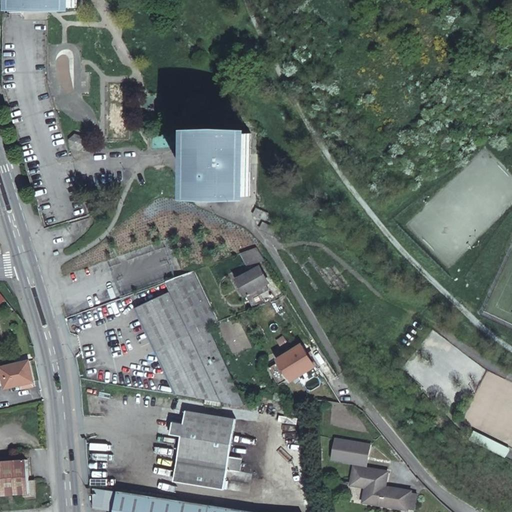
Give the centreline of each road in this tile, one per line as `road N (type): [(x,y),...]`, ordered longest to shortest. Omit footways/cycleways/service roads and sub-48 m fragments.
road 1 (track): [(511,347),(397,245),(333,163),(291,97),(249,0)]
road 2 (unknown): [(19,0),(21,44),(48,156),(162,150)]
road 3 (secondary): [(70,511),(52,350),(25,263)]
